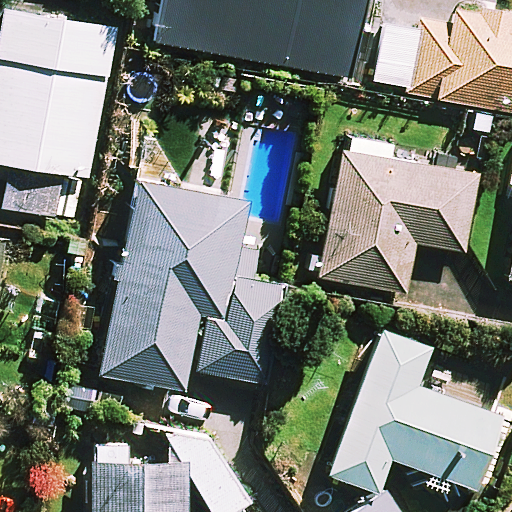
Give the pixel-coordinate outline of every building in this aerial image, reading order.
[(82,180),(85,181),(116,8),(70,0),(1,0),(0,8),(0,165),(8,167),(0,208),(74,222),(82,180)] [(157,0),(150,43),(349,78),(363,0),(157,0)] [(511,113),(511,24),(420,7),(415,32),(381,26),(369,87),(511,113)] [(475,176),(336,154),(316,279),(405,293),(412,245),(463,253),(475,176)] [(242,204),(134,184),(119,266),(113,265),(93,374),(182,390),(196,315),(220,320),(242,204)] [(426,350),(377,332),(326,475),(375,493),(387,459),(472,490),(499,415),(413,384),(426,350)] [(189,481),(207,511),(239,511),(249,507),(204,431),(166,431),(165,465),(126,465),(126,444),(89,444),(89,511),(184,511),(185,479),(189,481)] [(395,511),(383,492),(352,511),(395,511)]
